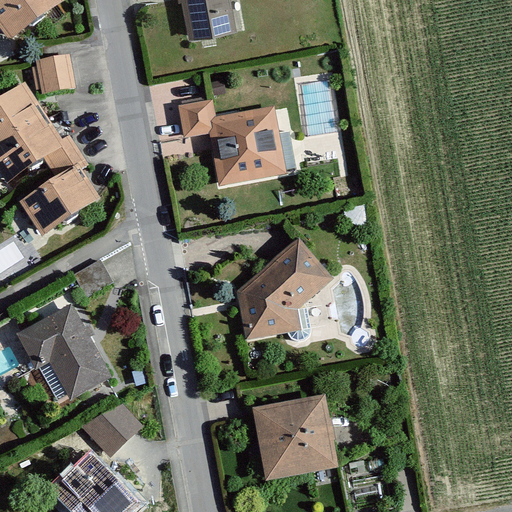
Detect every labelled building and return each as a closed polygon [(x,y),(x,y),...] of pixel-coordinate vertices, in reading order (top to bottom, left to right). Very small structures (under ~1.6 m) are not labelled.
[(62,0),(0,0),(0,19),(16,42),(66,5),(62,0)] [(188,0),(197,40),(243,30),(239,11),(233,12),(230,0),(188,0)] [(72,63),(43,67),(48,97),(77,92),(72,63)] [(29,94),(0,113),(0,161),(17,187),(51,164),(66,186),(34,207),(48,228),(96,197),(83,176),(91,171),(74,144),(65,149),(29,94)] [(213,109),(187,114),(191,140),(215,136),(224,188),(298,175),(287,112),(215,125),(213,109)] [(331,275),(299,239),(242,291),(250,335),(299,325),(294,308),(331,275)] [(74,304),(26,330),(43,360),(56,353),(78,392),(112,373),(74,304)] [(324,395),(258,408),(271,474),(337,461),(324,395)] [(126,405),(88,423),(117,451),(143,426),(126,405)] [(97,457),(71,481),(100,511),(126,511),(138,501),(97,457)]
